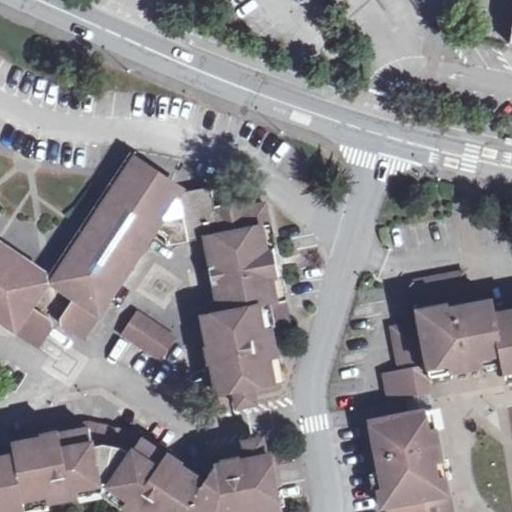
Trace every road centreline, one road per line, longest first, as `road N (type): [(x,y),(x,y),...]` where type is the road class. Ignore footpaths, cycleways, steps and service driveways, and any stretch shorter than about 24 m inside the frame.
road 1 (residential): [(356,234),(304,211),(235,158),(31,118),(0,101)]
road 2 (secondary): [(39,0),(230,84),(373,131)]
road 3 (residential): [(0,407),(97,380),(200,432),(315,411)]
road 4 (residential): [(356,234),(315,383),(315,411)]
road 5 (secondary): [(373,131),(511,166)]
